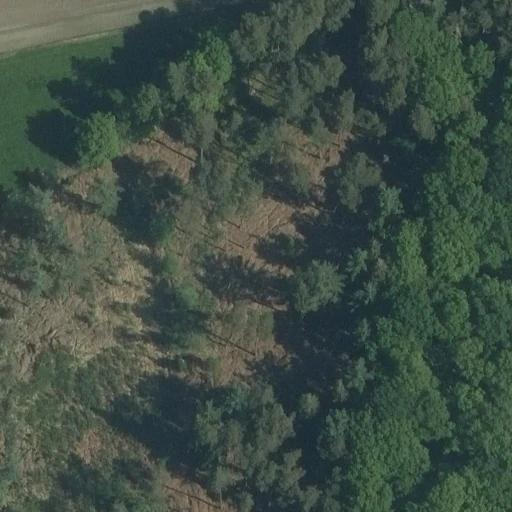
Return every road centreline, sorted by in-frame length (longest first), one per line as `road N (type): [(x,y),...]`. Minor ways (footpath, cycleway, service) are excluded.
road 1 (track): [(360,511),(393,328),(411,273),(511,128)]
road 2 (track): [(375,0),(451,209)]
